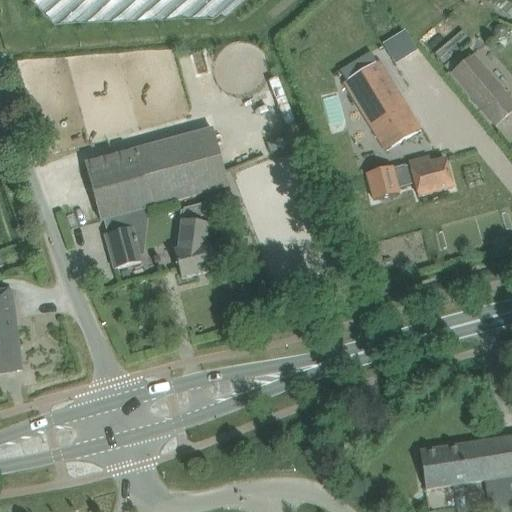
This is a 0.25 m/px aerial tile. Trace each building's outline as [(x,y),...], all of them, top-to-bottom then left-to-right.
[(511,6),(508,3),(501,10),(510,19),(511,16),(511,6)] [(496,27),(493,31),(495,37),(499,39),(505,38),(507,34),(506,28),(502,25),(496,27)] [(461,32),(434,54),(443,65),(470,42),(461,32)] [(451,75),(480,110),(502,92),(473,57),(451,75)] [(344,82),(387,152),(422,130),(379,61),(344,82)] [(85,165),(101,223),(103,222),(147,211),(227,189),(212,131),(85,165)] [(409,164),(418,198),(453,189),(445,161),(429,165),(428,159),(409,164)] [(393,195),(395,172),(374,171),(373,194),(393,195)] [(206,244),(210,228),(199,226),(200,218),(217,214),(219,202),(219,201),(183,211),(178,251),(174,253),(181,280),(216,270),(208,243),(206,244)] [(141,264),(136,244),(137,243),(136,239),(134,240),(132,230),(145,227),(147,211),(103,222),(107,236),(105,237),(114,270),(114,271),(141,264)] [(0,375),(22,372),(12,292),(0,293),(0,375)] [(511,511),(511,503),(511,502),(511,438),(419,453),(426,492),(485,483),(489,511),(511,511)]
